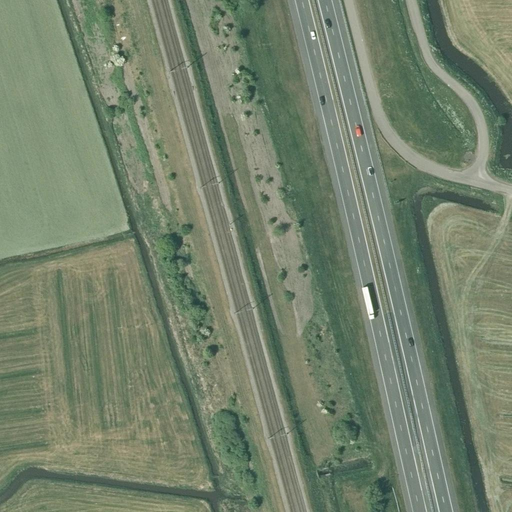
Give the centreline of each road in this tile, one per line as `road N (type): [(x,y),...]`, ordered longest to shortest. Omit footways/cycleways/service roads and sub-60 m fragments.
road 1 (motorway): [(446,511),(323,0)]
road 2 (motorway): [(300,0),(420,511)]
road 3 (unclassified): [(474,181),(438,171),(389,133),(349,0)]
road 4 (unclassified): [(474,181),(483,141),(478,117),(431,63),(411,0)]
